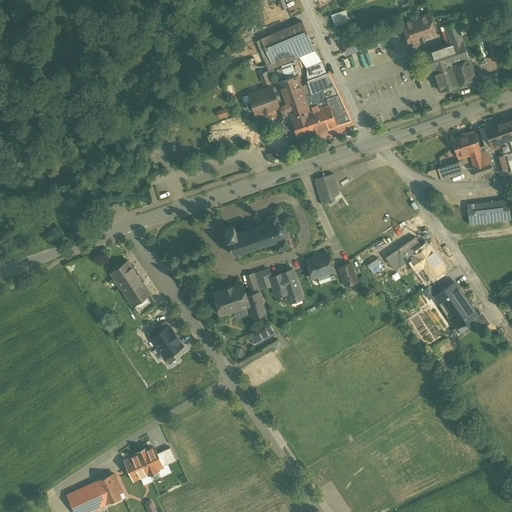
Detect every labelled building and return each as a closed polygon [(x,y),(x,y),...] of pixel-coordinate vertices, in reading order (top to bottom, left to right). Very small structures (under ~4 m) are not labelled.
[(333,15),(337,25),(351,20),(347,10),(333,15)] [(415,18),(401,23),(409,45),(437,36),(430,14),(415,18)] [(302,21),(260,39),(270,62),(312,44),(302,21)] [(457,21),(443,25),(450,44),(425,53),(438,92),(477,78),(457,21)] [(355,36),(342,40),(346,54),(360,49),(355,36)] [(377,36),(367,40),(371,49),(381,46),(377,36)] [(487,41),(491,60),(500,58),(496,39),(487,41)] [(280,81),(296,75),(291,62),(282,65),(281,67),(284,75),(279,77),(280,81)] [(266,84),(273,81),(268,67),(261,69),(266,84)] [(327,73),(308,80),(307,80),(307,82),(311,93),(305,95),(306,97),(304,98),(296,75),(280,81),(278,82),(282,92),(274,95),(273,95),(277,106),(278,110),(280,109),(284,120),(282,121),(282,122),(278,123),(277,125),(280,131),(281,132),(285,131),(290,144),(301,140),(300,138),(350,120),(349,117),(350,117),(350,116),(348,112),(347,112),(346,112),(345,110),(346,110),(347,108),(345,105),(344,104),(343,105),(342,103),(343,102),(343,101),(342,97),(340,97),(339,97),(337,92),(338,92),(336,87),(335,87),(334,85),(333,83),(334,83),(335,82),(332,76),(331,76),(330,76),(329,74),(329,73),(328,73),(327,73)] [(271,87),(249,95),(251,101),(248,101),(247,104),(248,108),(251,110),(254,109),(255,114),(277,106),(273,95),(274,95),(271,87)] [(511,116),(484,126),(490,145),(511,138),(511,116)] [(474,128),(449,137),(457,158),(468,155),(475,177),(492,171),(483,144),(480,145),(474,128)] [(506,154),(494,157),(497,170),(510,166),(506,154)] [(333,173),(313,179),(319,199),(321,205),(339,192),(333,173)] [(507,198),(468,203),(470,223),(509,219),(507,198)] [(268,222),(251,228),(250,224),(244,226),(246,230),(236,233),(233,225),(224,228),(227,236),(226,236),(228,241),(232,255),(235,254),(236,256),(237,257),(239,256),(240,254),(240,252),(273,241),(277,251),(288,247),(285,237),(284,238),(284,236),(284,235),(284,234),(286,231),(287,231),(287,229),(286,229),(284,225),(285,224),(284,223),(283,224),(279,222),(280,221),(278,221),(276,215),(277,214),(276,213),(275,214),(267,217),(267,216),(266,217),(267,218),(268,222)] [(427,241),(408,255),(418,269),(422,267),(430,278),(445,268),(427,241)] [(398,244),(385,253),(395,268),(408,259),(398,244)] [(328,253),(306,260),(312,278),(334,271),(328,253)] [(370,262),(374,272),(385,268),(381,258),(370,262)] [(127,261),(111,272),(133,305),(150,294),(127,261)] [(337,266),(344,286),(357,281),(350,261),(337,266)] [(292,270),(269,278),(275,294),(286,291),(290,301),(302,297),(292,270)] [(476,312),(452,279),(437,289),(432,282),(416,292),(424,303),(433,297),(454,327),(476,312)] [(242,282),(212,292),(220,316),(249,307),(252,316),(265,312),(258,290),(246,294),(242,282)] [(485,312),(476,318),(482,328),(491,323),(485,312)] [(148,331),(159,351),(162,349),(169,362),(178,357),(176,353),(187,347),(172,319),(148,331)] [(455,329),(458,335),(472,329),(469,323),(455,329)] [(273,325),(253,333),(256,342),(276,335),(273,325)] [(137,454),(124,460),(134,479),(148,472),(149,474),(157,470),(156,468),(162,466),(156,453),(153,446),(146,450),(145,448),(137,452),(137,454)] [(156,453),(162,466),(175,460),(169,447),(156,453)] [(113,474),(66,495),(74,511),(87,511),(123,496),(113,474)]
